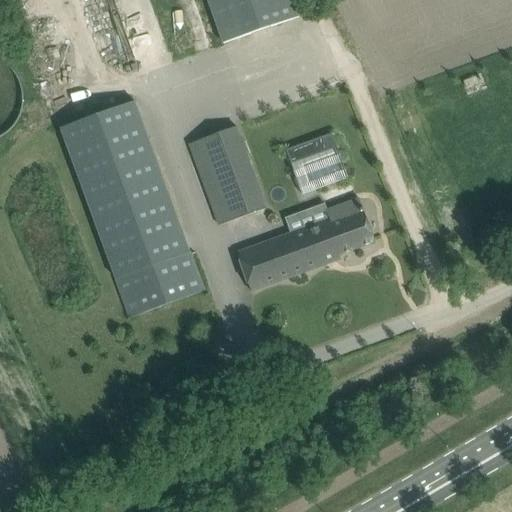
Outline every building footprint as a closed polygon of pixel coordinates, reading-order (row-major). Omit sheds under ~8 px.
[(208,0),(224,44),(299,18),(293,0),(208,0)] [(0,137),(2,136),(12,128),(20,118),(24,106),(24,93),(19,80),(11,69),(0,61),(0,60),(0,137)] [(120,288),(131,318),(204,291),(135,102),(62,129),(120,288)] [(190,144),(220,226),(266,209),(236,127),(190,144)] [(290,158),(302,194),(348,178),(333,136),(297,149),(299,155),(290,158)] [(331,220),(239,254),(252,292),(341,259),(340,255),(376,242),(360,200),(328,212),(331,220)]
